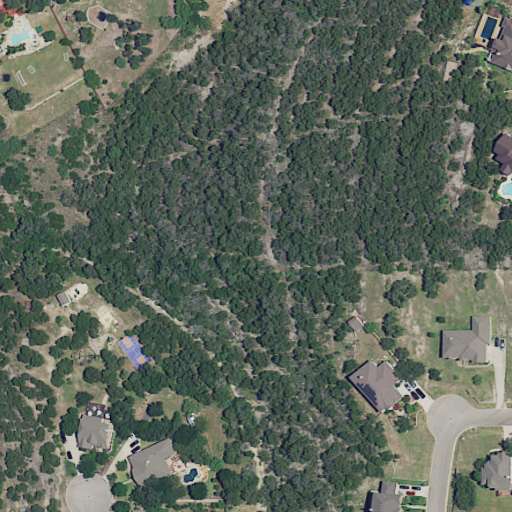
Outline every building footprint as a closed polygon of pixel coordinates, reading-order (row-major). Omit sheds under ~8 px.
[(0,0),(0,12),(3,19),(21,12),(16,0),(0,0)] [(487,12),(500,17),(504,8),(491,3),(487,12)] [(511,18),(508,17),(491,62),(511,69),(511,18)] [(511,135),(504,132),(495,153),(505,162),(501,170),(511,174),(511,173),(511,135)] [(489,360),(489,316),(473,316),(473,330),(444,330),(444,360),(489,360)] [(386,360),(378,367),(372,359),(352,376),(383,414),(404,396),(394,385),(401,378),(386,360)] [(83,413),(78,446),(93,449),(93,445),(109,448),(115,411),(103,409),(102,417),(83,413)] [(178,453),(171,437),(127,456),(140,487),(173,473),(167,457),(178,453)] [(483,484),(492,484),(492,491),(511,490),(511,452),(493,453),(494,463),(483,463),(483,484)] [(403,511),(405,494),(399,493),(400,482),(384,480),(383,492),(376,492),(373,511),(403,511)]
